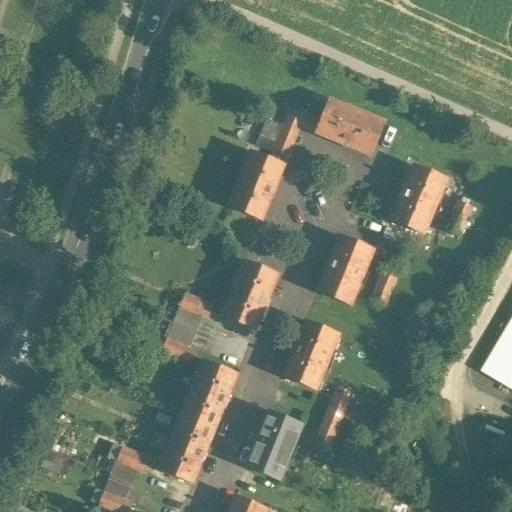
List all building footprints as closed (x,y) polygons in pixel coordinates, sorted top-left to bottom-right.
[(327,104),(312,98),(305,116),(320,122),(327,104)] [(383,125),(328,102),(327,104),(320,122),(315,135),(339,145),(338,146),(345,149),(346,148),(370,158),(383,125)] [(305,116),(291,110),(285,123),(315,135),(320,122),(305,116)] [(283,128),(266,121),(255,147),(272,154),(283,129),(283,128)] [(272,154),(269,162),(282,167),(296,134),(283,129),(272,154)] [(249,154),(227,209),(260,222),(270,198),(271,199),(274,192),(273,191),(282,167),(269,162),(249,154)] [(413,167),(402,192),(402,191),(399,198),(400,198),(390,222),(422,237),(445,181),(413,167)] [(458,203),(446,231),(459,236),(471,208),(458,203)] [(404,236),(385,229),(382,238),(401,246),(404,236)] [(372,252),(339,238),(329,262),(328,262),(325,269),(326,269),(317,293),(349,307),(372,252)] [(223,312),(221,318),(254,332),(264,308),(265,308),(267,301),(266,301),(276,277),(243,263),(223,312)] [(396,278),(383,272),(371,301),(384,306),(396,278)] [(212,307),(184,296),(179,309),(201,318),(207,320),(210,314),(212,307)] [(223,312),(212,307),(210,314),(221,318),(223,312)] [(201,318),(179,309),(174,320),(196,329),(201,318)] [(511,319),(480,374),(511,392),(511,319)] [(196,329),(174,320),(165,341),(188,350),(196,329)] [(304,323),(295,347),(294,347),(291,354),(292,354),(282,378),(315,392),(337,337),(304,323)] [(188,350),(165,341),(160,354),(188,365),(194,352),(188,350)] [(236,376),(202,363),(180,418),(213,431),(223,407),(224,408),(227,401),(226,400),(236,376)] [(337,389),(326,417),(339,422),(350,394),(337,389)] [(268,413),(258,438),(257,437),(254,444),(255,444),(245,469),(278,482),(301,427),(268,413)] [(339,422),(326,417),(315,445),(328,450),(339,422)] [(180,418),(158,472),(191,485),(201,461),(202,462),(205,455),(204,454),(213,431),(180,418)] [(55,434),(45,438),(51,449),(60,445),(55,434)] [(121,450),(112,446),(107,459),(115,463),(121,450)] [(149,461),(121,450),(115,463),(144,474),(149,461)] [(59,460),(46,455),(40,468),(54,474),(59,460)] [(136,472),(115,463),(111,473),(132,482),(136,472)] [(111,473),(103,493),(123,501),(132,482),(111,473)] [(102,494),(95,491),(91,503),(98,506),(102,494)] [(128,511),(131,505),(103,494),(102,494),(98,506),(97,507),(110,511),(128,511)] [(265,511),(266,511),(233,498),(227,511),(265,511)]
